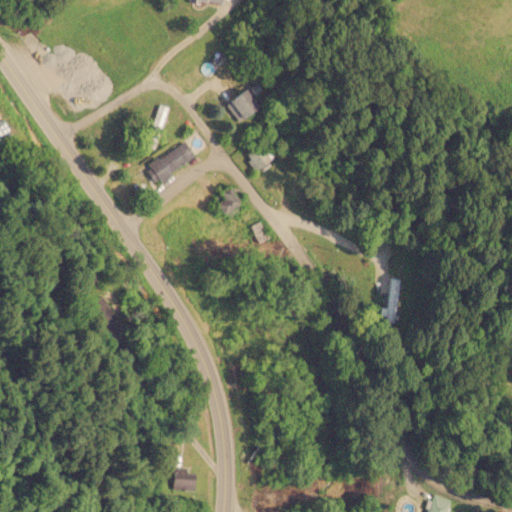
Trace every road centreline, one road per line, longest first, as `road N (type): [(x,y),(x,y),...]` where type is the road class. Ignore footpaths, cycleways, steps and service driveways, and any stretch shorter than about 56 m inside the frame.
road 1 (secondary): [(223,511),(224,438),(204,357),(0,46)]
road 2 (residential): [(244,153),(348,335),(359,390),(452,478),(511,505)]
road 3 (residential): [(124,225),(244,153)]
